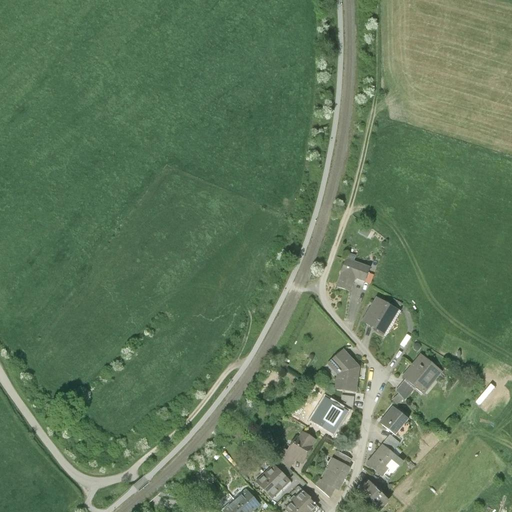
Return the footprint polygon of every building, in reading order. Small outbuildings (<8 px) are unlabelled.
[(349,254),(347,260),(354,263),(357,257),(349,254)] [(354,263),(347,260),(337,287),(351,292),(354,284),(356,278),(366,282),(370,269),(354,263)] [(363,288),(366,282),(356,278),(354,284),(363,288)] [(399,312),(378,299),(364,323),(385,335),(399,312)] [(329,365),(339,375),(337,390),(357,393),(360,368),(344,351),(329,365)] [(443,374),(422,356),(404,378),(407,380),(417,388),(425,395),(443,374)] [(404,400),(406,402),(417,388),(407,380),(397,392),(400,395),(404,400)] [(397,406),(404,400),(400,395),(393,401),(397,406)] [(342,396),(341,401),(353,410),(355,398),(342,396)] [(349,414),(327,400),(313,422),(334,436),(349,414)] [(410,421),(394,408),(381,424),(397,437),(410,421)] [(318,443),(301,433),(288,455),(305,465),(318,443)] [(391,437),(383,446),(393,454),(401,445),(391,437)] [(393,454),(383,446),(368,466),(384,479),(389,472),(386,469),(392,461),(396,457),(393,454)] [(333,460),(334,461),(323,482),(334,488),(340,491),(351,470),(344,466),(348,458),(337,452),(333,460)] [(221,457),(218,453),(213,458),(216,462),(221,457)] [(405,464),(396,457),(392,461),(402,469),(405,464)] [(277,469),(269,477),(282,492),(291,484),(277,469)] [(282,492),(269,477),(260,485),(273,500),(282,492)] [(320,481),(316,487),(329,498),(334,488),(323,482),(320,481)] [(196,486),(191,482),(187,486),(192,491),(196,486)] [(383,511),(391,504),(369,482),(361,490),(382,511),(383,511)] [(248,493),(236,503),(243,511),(255,511),(261,507),(248,493)] [(314,511),(318,508),(303,494),(287,510),(288,511),(314,511)] [(243,511),(236,503),(225,511),(243,511)]
